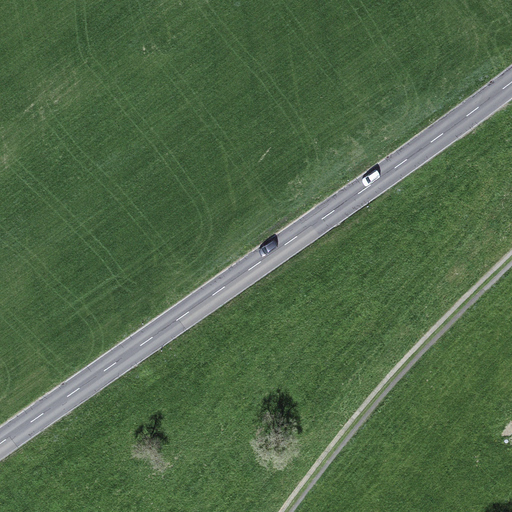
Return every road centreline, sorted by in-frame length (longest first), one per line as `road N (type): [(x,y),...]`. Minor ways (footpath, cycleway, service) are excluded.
road 1 (secondary): [(0,446),(440,141),(511,82)]
road 2 (track): [(288,511),(415,354),(511,256)]
